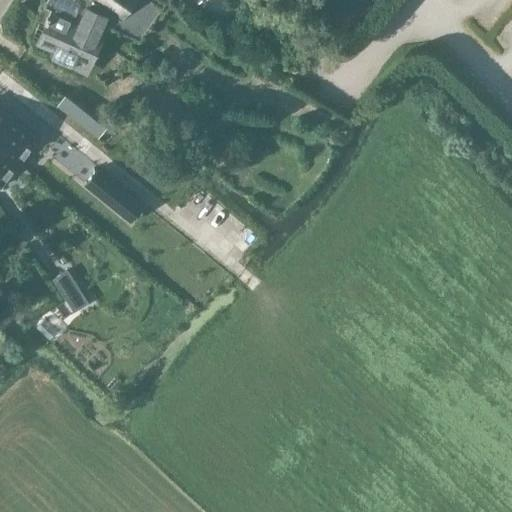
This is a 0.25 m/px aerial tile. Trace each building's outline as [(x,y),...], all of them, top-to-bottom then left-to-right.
[(85,72),(107,22),(110,16),(81,3),(82,0),(49,0),(48,4),(54,6),(38,43),(55,50),(51,57),(85,72)] [(82,0),(81,3),(110,16),(107,22),(140,38),(162,8),(151,0),(82,0)] [(217,25),(224,54),(241,50),(234,21),(217,25)] [(75,103),(65,95),(57,106),(67,113),(75,103)] [(0,182),(35,132),(0,104),(0,182)] [(95,118),(87,128),(98,136),(106,126),(95,118)] [(118,211),(131,196),(97,168),(84,184),(118,211)] [(67,269),(53,278),(65,297),(79,288),(67,269)] [(57,330),(44,318),(36,327),(49,338),(57,330)]
